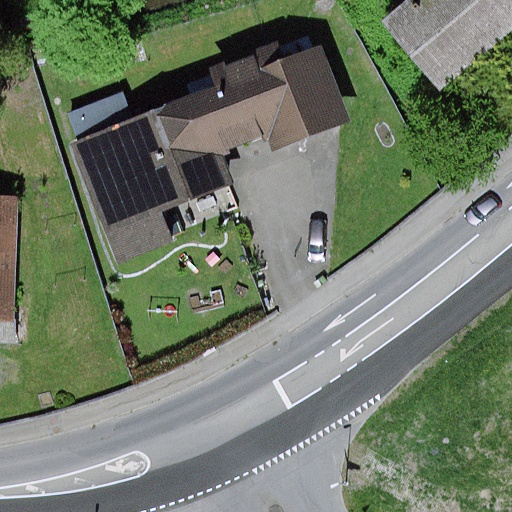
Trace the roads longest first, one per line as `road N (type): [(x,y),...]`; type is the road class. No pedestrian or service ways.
road 1 (primary): [(511,228),(342,362),(185,446)]
road 2 (primary): [(185,446),(0,491)]
